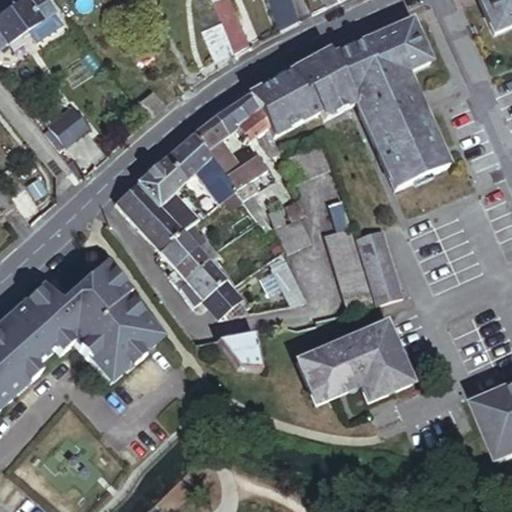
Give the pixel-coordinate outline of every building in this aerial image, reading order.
[(22,0),(0,14),(0,48),(25,32),(31,42),(36,43),(60,28),(54,14),(45,0),(22,0)] [(210,0),(222,28),(234,56),(236,62),(248,54),(224,1),(218,3),(216,0),(210,0)] [(267,0),(279,36),(298,28),(290,0),(267,0)] [(305,0),(316,20),(333,11),(351,0),(305,0)] [(511,0),(476,0),(491,34),(511,25),(511,0)] [(444,169),(404,74),(426,64),(411,28),(402,25),(342,50),(327,58),(324,54),(245,98),(247,100),(264,126),(273,144),(317,119),(321,124),(353,105),(390,192),(444,169)] [(234,56),(222,28),(204,36),(215,64),(234,56)] [(149,125),(164,112),(153,97),(136,109),(149,125)] [(254,196),(272,183),(267,176),(272,171),(264,158),(241,172),(220,145),(239,132),(249,146),(259,139),(274,160),(279,157),(273,144),(264,126),(247,100),(231,110),(219,119),(191,141),(236,194),(245,203),(275,237),(281,233),(260,211),(263,207),(254,196)] [(68,110),(62,115),(79,135),(84,130),(68,110)] [(62,115),(49,126),(65,146),(79,135),(62,115)] [(236,194),(191,141),(163,164),(182,186),(194,176),(219,206),(226,201),(236,194)] [(282,164),(292,187),(329,172),(321,149),(282,164)] [(199,221),(174,192),(182,186),(163,164),(135,189),(180,236),(191,227),(199,221)] [(158,256),(180,236),(135,189),(115,207),(158,256)] [(15,211),(0,190),(0,215),(3,220),(15,211)] [(245,203),(236,194),(226,201),(235,211),(245,203)] [(292,208),(299,222),(302,220),(305,218),(299,203),(292,208)] [(330,206),(337,229),(346,227),(338,203),(330,206)] [(276,218),(284,231),(294,225),(286,212),(276,218)] [(317,246),(302,220),(299,222),(294,225),(284,231),(282,232),(297,258),(317,246)] [(209,268),(219,259),(191,227),(180,236),(158,256),(186,288),(209,268)] [(346,230),(324,237),(348,313),(370,306),(346,230)] [(355,241),(377,310),(403,302),(381,233),(355,241)] [(242,305),(209,268),(186,288),(201,305),(218,325),(242,305)] [(271,276),(289,311),(304,308),(282,268),(271,276)] [(44,291),(0,328),(0,413),(41,378),(36,372),(54,356),(59,362),(73,349),(109,391),(125,377),(126,379),(147,361),(145,358),(161,345),(125,303),(130,299),(105,269),(59,309),(44,291)] [(201,305),(186,288),(178,293),(192,312),(201,305)] [(385,328),(297,367),(316,411),(361,392),(368,408),(412,389),(385,328)] [(258,376),(254,338),(216,345),(238,377),(258,376)] [(511,395),(475,412),(500,471),(511,466),(511,395)]
